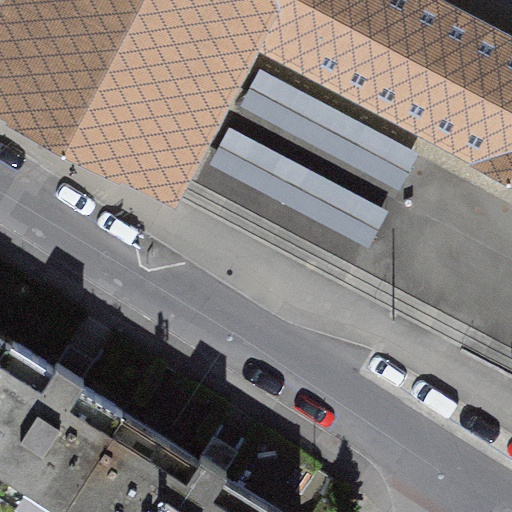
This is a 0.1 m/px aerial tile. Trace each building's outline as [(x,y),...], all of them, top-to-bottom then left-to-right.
[(0,0),(0,124),(168,213),(255,48),(279,0),(0,0)] [(511,28),(457,0),(279,0),(255,48),(511,181),(511,28)] [(0,351),(8,339),(0,333),(0,351)] [(0,491),(32,511),(59,511),(123,412),(124,411),(78,382),(89,364),(78,357),(66,349),(55,367),(9,338),(8,339),(0,351),(0,491)] [(198,459),(123,412),(59,511),(281,511),(222,474),(233,455),(222,448),(210,441),(198,459)]
